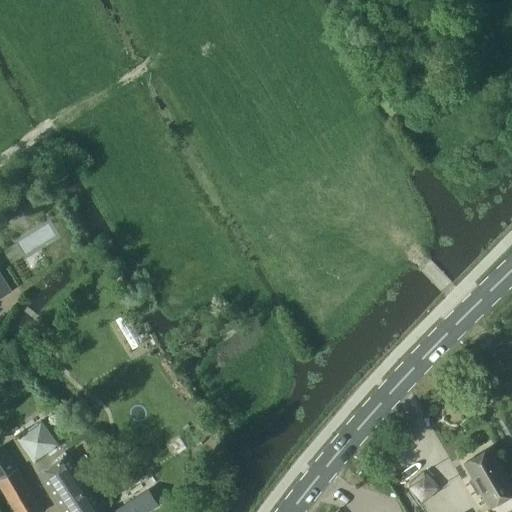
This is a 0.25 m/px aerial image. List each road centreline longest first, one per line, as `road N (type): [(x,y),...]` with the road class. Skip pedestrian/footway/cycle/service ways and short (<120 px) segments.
road 1 (primary): [(290,511),(390,392),(511,269)]
road 2 (track): [(0,160),(135,72)]
road 3 (track): [(416,255),(501,355)]
